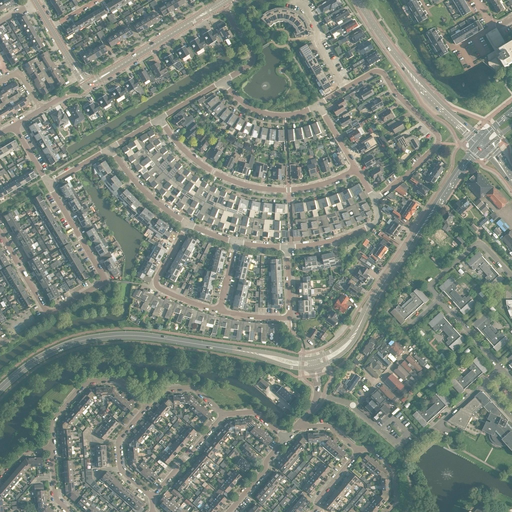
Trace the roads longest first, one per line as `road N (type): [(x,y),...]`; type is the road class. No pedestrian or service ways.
road 1 (residential): [(0,233),(48,312),(99,284),(101,274),(48,184)]
road 2 (secondary): [(0,391),(45,355),(93,338),(124,334),(241,350)]
road 3 (residential): [(356,168),(306,187),(249,186),(197,161),(159,118)]
road 4 (unclassified): [(499,369),(429,288),(479,242),(511,275)]
road 5 (residential): [(344,88),(384,73),(438,136),(409,173),(372,200)]
road 6 (secondary): [(365,312),(483,143)]
road 7 (tertiary): [(483,143),(417,83),(360,0)]
road 8 (tertiary): [(88,81),(220,4)]
road 9 (unclassified): [(51,448),(50,422),(87,382),(116,380),(147,405)]
road 10 (residential): [(220,309),(156,286),(186,222)]
